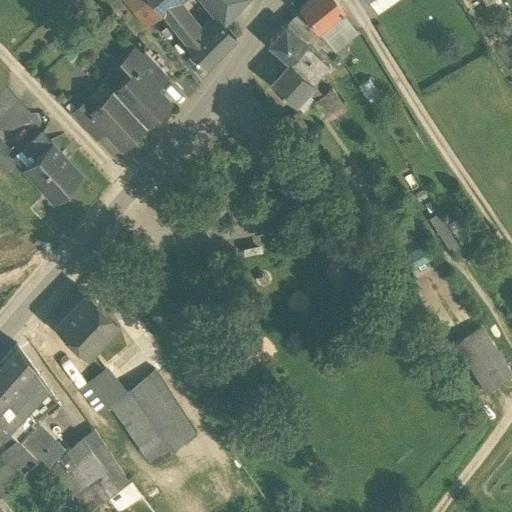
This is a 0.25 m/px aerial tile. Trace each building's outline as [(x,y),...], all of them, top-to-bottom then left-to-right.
[(152,0),(161,10),(162,10),(172,0),(152,0)] [(175,0),(172,0),(162,10),(186,40),(199,27),(178,0),(177,1),(175,0)] [(240,0),(223,0),(225,3),(217,11),(222,18),(240,0)] [(341,7),(335,0),(309,0),(301,7),(310,20),(316,27),(318,25),(327,18),(341,7)] [(301,7),(292,15),(300,27),(310,20),(301,7)] [(199,27),(186,40),(204,64),(235,35),(222,18),(217,11),(199,27)] [(327,18),(318,25),(326,38),(336,31),(327,18)] [(305,40),(285,22),(268,42),(287,58),(288,56),(289,57),(305,40)] [(305,40),(289,57),(301,69),(300,70),(310,80),(322,67),(320,65),(326,59),(305,40)] [(137,44),(122,58),(133,70),(137,66),(148,55),(137,44)] [(148,55),(137,66),(154,85),(166,74),(148,55)] [(289,57),(288,56),(287,58),(270,78),(293,99),(310,80),(300,70),(301,69),(289,57)] [(326,59),(320,65),(322,67),(325,70),(331,63),(326,59)] [(133,70),(114,88),(113,88),(145,122),(168,100),(154,85),(137,66),(133,70)] [(327,89),(314,97),(323,112),(340,101),(332,86),(327,89)] [(145,122),(113,88),(93,107),(89,110),(106,128),(121,144),(145,122)] [(106,128),(89,110),(93,107),(84,98),(69,111),(94,138),(106,128)] [(41,130),(14,155),(18,159),(23,166),(51,141),(41,130)] [(0,171),(3,174),(18,159),(0,141),(0,171)] [(82,175),(51,141),(23,166),(54,200),(82,175)] [(465,286),(437,286),(438,333),(465,332),(465,286)] [(86,291),(55,322),(85,351),(116,319),(86,291)] [(511,369),(484,327),(460,342),(489,387),(511,372),(511,369)] [(16,344),(0,361),(0,416),(12,428),(49,390),(17,345),(16,344)] [(123,392),(102,367),(88,379),(108,404),(123,392)] [(195,431),(153,368),(130,386),(158,426),(171,449),(195,431)] [(108,404),(88,379),(79,386),(99,411),(108,404)] [(49,390),(12,428),(0,416),(0,421),(13,434),(19,440),(34,425),(30,422),(55,398),(49,390)] [(0,421),(0,436),(6,442),(13,434),(0,421)] [(38,422),(19,440),(35,456),(46,468),(65,450),(38,422)] [(94,428),(82,435),(104,468),(114,484),(118,488),(128,479),(94,428)] [(6,442),(0,448),(9,458),(22,470),(35,456),(19,440),(13,434),(6,442)] [(46,468),(71,505),(81,498),(74,487),(89,478),(104,468),(82,435),(65,450),(46,468)] [(0,491),(22,470),(9,458),(0,466),(0,491)] [(104,468),(89,478),(100,494),(114,484),(104,468)]
